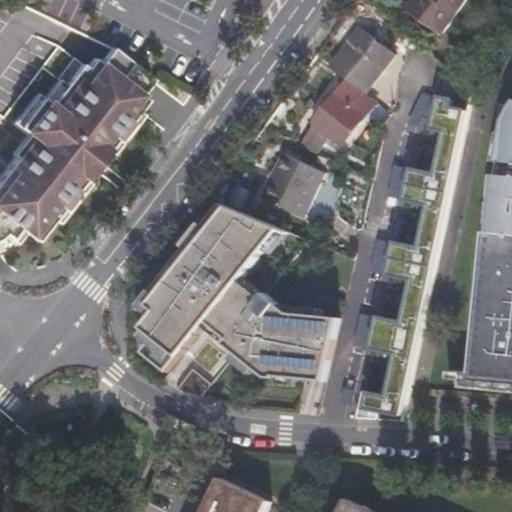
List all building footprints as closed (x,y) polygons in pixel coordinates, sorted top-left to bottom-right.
[(467,0),(414,0),(409,8),(445,33),(467,0)] [(329,65),(347,80),(363,93),(393,56),(359,28),(329,65)] [(31,111),(22,106),(9,124),(26,136),(0,171),(0,248),(10,241),(14,245),(23,234),(31,240),(48,219),(56,209),(61,213),(77,193),(71,190),(80,180),(103,150),(112,140),(116,143),(131,124),(126,121),(134,110),(143,99),(136,94),(141,88),(147,79),(108,48),(101,56),(95,62),(89,57),(81,67),(77,64),(59,85),(53,80),(40,98),(39,97),(31,111)] [(413,52),(402,97),(431,104),(442,59),(413,52)] [(344,143),(377,103),(363,93),(347,80),(315,121),(319,124),(304,143),(320,152),(334,135),(344,143)] [(33,92),(22,106),(31,111),(39,97),(33,92)] [(368,406),(404,414),(471,108),(455,104),(456,98),(442,95),(436,127),(448,129),(439,172),(415,167),(408,198),(431,203),(422,245),(398,240),(391,273),(415,278),(405,320),(381,315),(374,346),(399,352),(390,394),(371,390),(368,406)] [(139,114),(134,110),(126,121),(131,124),(139,114)] [(472,373),(471,381),(511,384),(511,120),(505,139),(497,176),(493,217),(488,217),(472,373)] [(108,154),(116,143),(112,140),(103,150),(108,154)] [(333,176),(294,158),(271,201),(310,220),(333,176)] [(85,184),(80,180),(71,190),(77,193),(85,184)] [(282,227),(229,203),(155,297),(167,306),(154,324),(167,334),(155,348),(192,377),(222,341),(269,378),(279,379),(279,377),(327,381),(343,313),(292,311),(245,273),(282,227)] [(56,209),(48,219),(54,223),(61,213),(56,209)] [(450,379),(471,381),(472,373),(451,371),(450,379)] [(267,511),(273,501),(224,476),(206,511),(267,511)] [(377,511),(348,498),(341,511),(377,511)]
